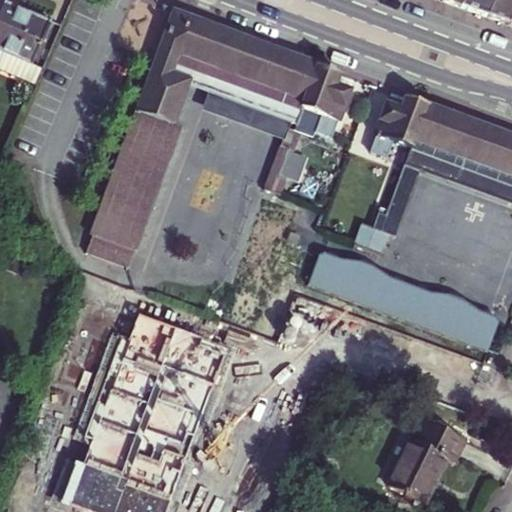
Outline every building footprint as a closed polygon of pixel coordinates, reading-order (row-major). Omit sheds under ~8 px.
[(442,0),(440,6),(458,13),(464,0),(442,0)] [(485,23),(495,0),(464,0),(458,13),(485,23)] [(511,0),(495,0),(485,23),(506,30),(511,17),(511,0)] [(0,54),(1,53),(31,66),(48,25),(3,6),(4,4),(0,1),(0,54)] [(332,93),(337,80),(318,73),(305,68),(172,21),(87,257),(127,272),(181,129),(172,126),(187,84),(296,123),(298,116),(317,123),(311,139),(329,145),(346,98),(332,93)] [(31,66),(1,53),(0,54),(0,72),(36,87),(42,70),(31,66)] [(389,149),(408,157),(412,147),(511,184),(511,144),(424,112),(403,104),(399,116),(382,110),(364,158),(382,165),(389,149)] [(299,133),(284,128),(260,196),(278,203),(283,187),(275,184),(285,155),(290,157),(299,133)] [(417,173),(511,208),(511,184),(412,147),(408,157),(404,168),(417,173)] [(386,243),(390,244),(415,180),(402,174),(382,224),(372,220),(367,234),(358,231),(349,253),(378,264),(386,243)] [(487,357),(496,330),(371,284),(319,264),(308,288),(487,357)] [(88,306),(37,447),(83,463),(133,322),(88,306)] [(284,349),(319,362),(332,327),(297,314),(284,349)] [(395,336),(337,314),(332,327),(319,362),(377,383),(388,353),(395,336)] [(269,498),(319,362),(284,349),(234,485),(269,498)] [(476,385),(388,353),(377,383),(465,415),(476,385)] [(407,446),(387,488),(425,506),(445,463),(454,468),(464,447),(426,429),(416,450),(407,446)] [(83,463),(37,447),(30,468),(75,484),(83,463)] [(95,492),(122,500),(130,472),(103,464),(95,492)]
